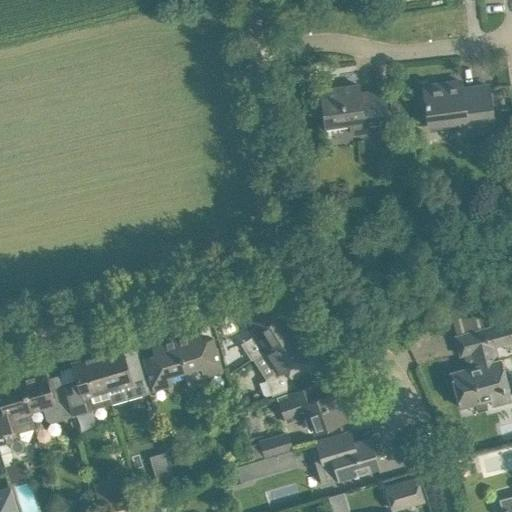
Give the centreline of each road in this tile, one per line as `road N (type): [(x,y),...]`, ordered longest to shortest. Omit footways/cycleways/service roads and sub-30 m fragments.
road 1 (residential): [(283,250),(0,330)]
road 2 (unclassified): [(256,48),(340,41),(405,52),(511,38)]
road 3 (residential): [(283,250),(286,212),(256,48)]
road 4 (residential): [(378,374),(283,250)]
